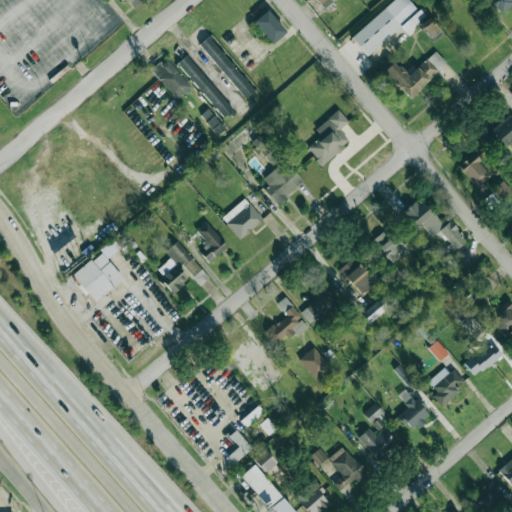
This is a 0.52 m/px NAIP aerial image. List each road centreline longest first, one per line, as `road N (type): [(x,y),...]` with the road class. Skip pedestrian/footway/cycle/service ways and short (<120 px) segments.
road 1 (residential): [(129,394),(511,66)]
road 2 (primary): [(228,510),(112,377),(0,225)]
road 3 (residential): [(286,0),(511,264)]
road 4 (motorway): [(197,511),(68,375),(0,317)]
road 5 (residential): [(0,163),(188,0)]
road 6 (motorway): [(155,511),(0,335)]
road 7 (motorway): [(0,362),(130,511)]
road 8 (residential): [(389,511),(511,407)]
road 9 (motorway): [(0,397),(100,511)]
